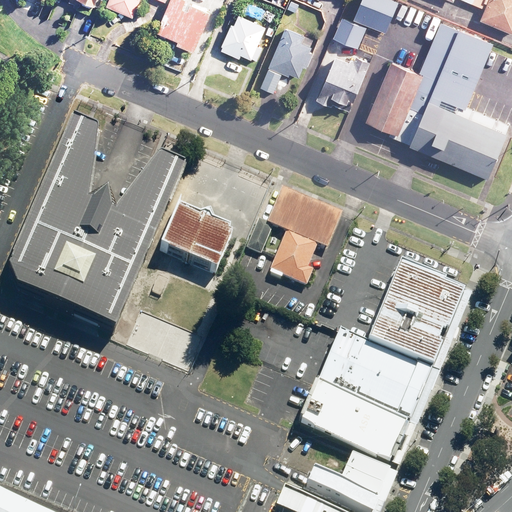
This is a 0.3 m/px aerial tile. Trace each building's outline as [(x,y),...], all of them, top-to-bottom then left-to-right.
[(107,0),(104,7),(132,19),(139,0),(156,0),(164,3),(165,0),(107,0)] [(193,53),(209,14),(189,6),(190,3),(183,0),(167,0),(154,33),(176,42),(174,46),(193,53)] [(301,3),(293,0),(290,0),(286,10),(297,14),(301,3)] [(386,34),(398,3),(390,0),(362,0),(353,21),(386,34)] [(446,0),(452,2),(452,0),(459,0),(481,9),(485,0),(446,0)] [(511,34),(511,0),(487,0),(479,22),(511,35),(511,34)] [(227,25),(220,49),(222,49),(221,53),(240,58),(241,55),(252,58),(262,23),(233,15),(230,26),(227,25)] [(357,50),(366,29),(342,19),(333,40),(357,50)] [(279,27),(269,23),(264,35),(273,39),(279,27)] [(396,141),(428,154),(484,178),(488,180),(507,136),(505,135),(509,126),(467,108),(494,46),(441,23),(419,74),(423,76),(397,137),(396,141)] [(268,68),(259,89),(273,94),(281,75),(287,77),(288,75),(297,78),(302,68),(305,70),(311,54),(308,53),(310,47),(299,43),(302,36),(283,28),(267,68),(268,68)] [(348,63),(335,58),(318,99),(317,102),(322,105),(332,108),(333,106),(349,112),(370,63),(357,58),(355,62),(350,60),(348,63)] [(419,74),(392,63),(365,124),(397,137),(423,76),(419,74)] [(113,324),(186,158),(161,148),(114,207),(109,205),(103,192),(89,198),(84,196),(98,121),(91,119),(75,112),(6,269),(10,279),(113,324)] [(341,220),(279,194),(263,232),(284,241),(268,279),(293,290),(309,252),(324,258),(341,220)] [(235,237),(181,213),(162,255),(216,279),(235,237)] [(466,298),(401,272),(370,350),(436,376),(466,298)] [(413,432),(436,376),(339,337),(314,392),(413,432)] [(399,467),(413,432),(314,392),(299,427),(399,467)] [(383,508),(395,475),(347,457),(335,489),(383,508)] [(350,511),(381,511),(383,508),(335,489),(309,479),(304,494),(350,511)] [(38,511),(0,495),(0,511),(38,511)] [(307,511),(275,499),(269,511),(307,511)]
